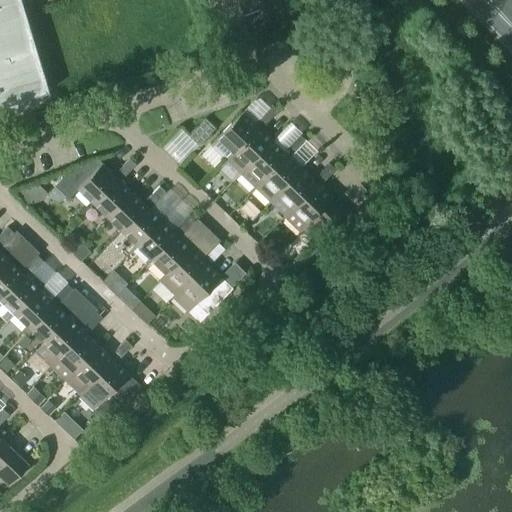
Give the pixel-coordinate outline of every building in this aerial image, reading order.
[(0,0),(0,104),(50,89),(39,55),(21,0),(0,0)] [(262,9),(287,0),(237,0),(243,14),(261,7),(262,9)] [(263,112),(270,119),(276,112),(270,106),(263,112)] [(211,143),(226,158),(258,125),(242,111),(211,143)] [(270,119),(263,112),(257,119),(264,125),(270,119)] [(205,117),(189,135),(199,144),(215,127),(205,117)] [(226,158),(241,172),(272,139),(258,125),(226,158)] [(293,141),(299,147),(306,140),(299,134),(293,141)] [(241,172),(255,187),(287,154),(272,139),(241,172)] [(299,147),(293,141),(286,148),(293,154),(299,147)] [(270,201),(277,193),(302,168),(287,154),(255,187),(270,201)] [(123,164),(129,170),(136,163),(129,157),(123,164)] [(77,188),(92,202),(117,176),(98,158),(71,167),(55,185),(68,198),(77,188)] [(329,175),(335,169),(329,162),(322,169),(329,175)] [(129,170),(123,164),(116,171),(123,177),(129,170)] [(277,193),(292,207),(316,182),(302,168),(277,193)] [(329,175),(322,169),(316,176),(322,182),(329,175)] [(107,216),(132,191),(117,176),(92,202),(107,216)] [(40,200),(48,192),(37,182),(13,190),(25,204),(40,200)] [(348,212),(316,182),(292,207),(285,214),(300,229),(312,217),(328,232),(348,212)] [(58,201),(67,197),(54,185),(48,192),(58,201)] [(152,192),(159,198),(165,192),(159,185),(152,192)] [(122,230),(146,205),(132,191),(107,216),(122,230)] [(159,198),(152,192),(146,199),(152,205),(159,198)] [(146,205),(122,230),(137,245),(161,219),(146,205)] [(182,220),(188,227),(195,220),(188,214),(182,220)] [(161,219),(137,245),(151,259),(176,233),(161,219)] [(188,227),(182,220),(175,227),(182,234),(188,227)] [(1,232),(7,239),(14,232),(7,226),(1,232)] [(176,233),(151,259),(166,273),(191,247),(176,233)] [(218,255),(224,248),(218,242),(211,249),(218,255)] [(73,252),(81,260),(91,251),(82,243),(73,252)] [(174,293),(205,261),(191,247),(166,273),(167,273),(161,279),(174,293)] [(218,255),(211,249),(205,255),(211,262),(218,255)] [(0,268),(9,259),(0,250),(0,268)] [(30,261),(37,267),(43,260),(37,254),(30,261)] [(9,259),(0,268),(0,298),(24,273),(9,259)] [(37,267),(30,261),(24,267),(30,274),(37,267)] [(188,310),(196,302),(201,297),(213,307),(232,287),(205,261),(174,293),(172,295),(188,310)] [(24,273),(0,298),(0,299),(14,313),(39,288),(24,273)] [(102,280),(110,288),(116,282),(108,274),(102,280)] [(60,289),(66,295),(73,289),(66,282),(60,289)] [(39,288),(14,313),(29,327),(54,302),(39,288)] [(66,295),(60,289),(53,295),(59,302),(66,295)] [(132,309),(140,299),(135,294),(126,303),(132,309)] [(174,298),(157,317),(171,329),(187,310),(174,298)] [(44,341),(68,316),(54,302),(29,327),(44,341)] [(96,324),(102,317),(96,311),(89,317),(96,324)] [(50,364),(83,330),(68,316),(44,341),(36,350),(50,364)] [(96,324),(89,317),(83,324),(89,330),(96,324)] [(32,331),(25,325),(21,329),(28,336),(32,331)] [(65,378),(98,344),(83,330),(50,364),(65,378)] [(125,352),(132,345),(125,338),(119,345),(125,352)] [(88,384),(112,358),(98,344),(65,378),(80,392),(88,383),(88,384)] [(125,352),(119,345),(112,352),(118,358),(125,352)] [(0,362),(0,364),(7,372),(14,364),(6,356),(0,362)] [(106,418),(119,404),(139,384),(128,373),(112,358),(88,384),(88,383),(80,392),(79,392),(106,418)] [(18,371),(12,377),(22,386),(27,380),(18,371)] [(34,385),(27,393),(39,404),(46,397),(34,385)] [(57,406),(49,399),(41,407),(49,414),(57,406)] [(0,418),(2,420),(9,414),(2,407),(0,409),(0,418)] [(56,422),(62,428),(71,419),(65,413),(56,422)] [(28,464),(0,436),(0,475),(9,484),(28,464)]
